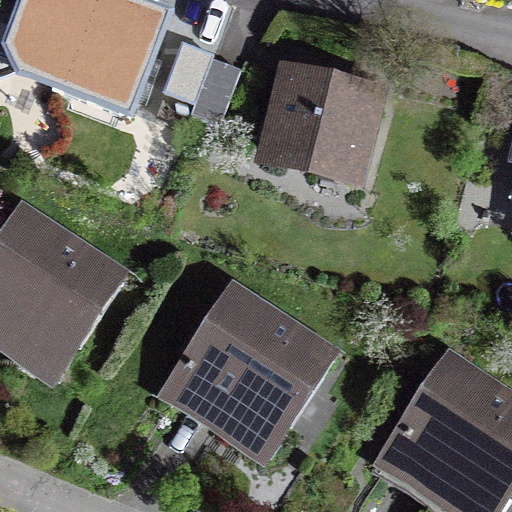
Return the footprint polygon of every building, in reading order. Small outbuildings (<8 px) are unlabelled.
[(182,14),(140,0),(0,0),(0,56),(149,108),(182,14)] [(217,58),(196,117),(222,126),(243,67),(217,58)] [(393,84),(284,58),(261,153),(371,179),(393,84)] [(511,142),(503,193),(511,195),(511,142)] [(132,268),(27,199),(0,239),(0,343),(57,381),(132,268)] [(344,346),(235,276),(160,393),(268,462),(344,346)] [(502,511),(511,498),(511,382),(453,345),(377,462),(455,511),(502,511)]
